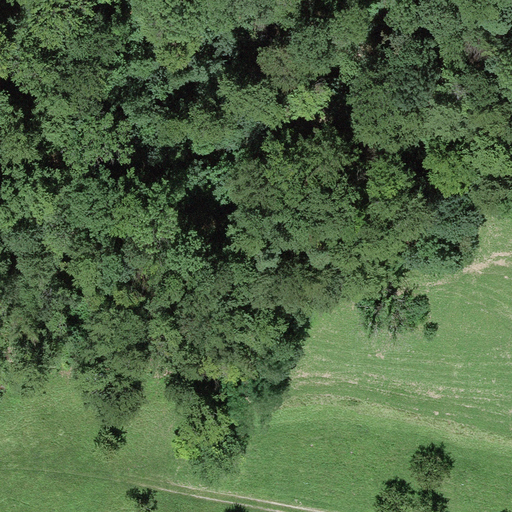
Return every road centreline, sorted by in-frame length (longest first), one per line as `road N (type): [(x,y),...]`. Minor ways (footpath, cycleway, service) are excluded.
road 1 (track): [(0,140),(34,150),(183,158),(390,103),(511,106)]
road 2 (track): [(0,465),(83,469),(232,500)]
